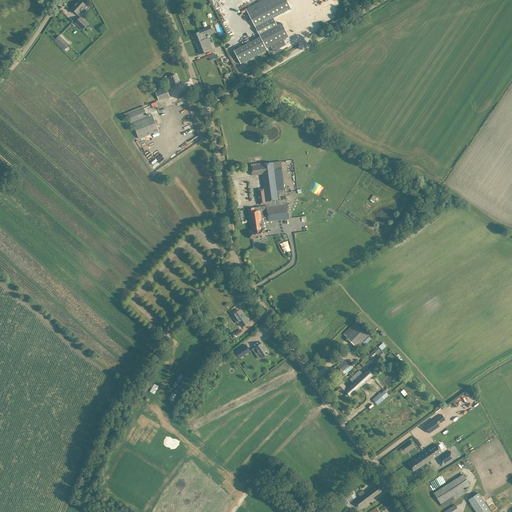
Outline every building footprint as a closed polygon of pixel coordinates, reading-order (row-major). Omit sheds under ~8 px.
[(75,5),(72,8),(75,12),(79,15),(82,12),(81,11),(87,5),(83,1),(82,2),(80,0),(79,0),(77,3),(76,3),(74,4),(75,5)] [(260,37),(234,50),(240,62),(241,64),(267,50),(266,48),(289,36),(281,23),(277,25),(273,27),(269,20),(273,18),(291,8),(286,0),(262,0),(246,9),(255,27),(260,37)] [(88,24),(80,17),(75,22),(82,30),(88,24)] [(69,45),(63,39),(59,35),(55,40),(64,49),(69,45)] [(195,42),(200,54),(209,50),(208,47),(211,46),(209,41),(206,42),(205,38),(195,42)] [(169,77),(164,79),(166,83),(171,81),(172,85),(179,83),(176,74),(169,77)] [(268,92),(272,85),(267,82),(263,89),(268,92)] [(155,92),(158,100),(169,96),(166,88),(155,92)] [(143,106),(126,113),(128,117),(130,123),(132,122),(139,138),(151,133),(159,130),(157,125),(153,114),(147,116),(143,106)] [(321,138),(319,142),(328,148),(330,144),(321,138)] [(282,168),(281,161),(273,162),(260,164),(260,165),(256,165),(256,163),(251,164),(251,166),(250,166),(251,167),(252,175),(262,174),(264,189),(266,206),(259,207),(248,208),(250,223),(251,230),(249,230),(250,239),(255,238),(265,237),(264,229),(277,227),(276,220),(289,219),(286,195),(285,195),(284,190),(277,191),(274,169),(282,168)] [(311,190),(319,194),(321,189),(313,185),(311,190)] [(264,189),(256,191),(259,207),(266,206),(264,189)] [(297,189),(284,190),(285,195),(286,195),(289,219),(293,219),(292,209),(298,195),(297,189)] [(248,208),(234,210),(236,225),(250,223),(248,208)] [(281,243),(284,252),(292,250),(289,241),(281,243)] [(234,314),(232,315),(238,323),(239,322),(242,326),(249,321),(247,318),(245,319),(239,310),(233,314),(234,314)] [(369,336),(355,322),(343,334),(357,348),(369,336)] [(241,330),(233,335),(234,336),(235,338),(243,333),(241,330)] [(265,349),(261,343),(257,346),(255,347),(259,354),(257,356),(259,359),(269,352),(266,348),(265,349)] [(246,344),(235,351),(239,358),(250,351),(246,344)] [(376,347),(368,354),(371,358),(376,354),(380,359),(385,354),(381,350),(380,351),(376,347)] [(342,371),(349,365),(345,360),(338,366),(342,371)] [(363,373),(360,370),(350,379),(353,382),(347,388),(342,383),(338,386),(343,391),(344,390),(350,396),(353,393),(373,375),(367,369),(363,373)] [(377,404),(385,398),(388,394),(384,390),(381,393),(380,393),(373,399),(377,404)] [(442,415),(424,426),(429,433),(436,428),(437,430),(434,432),(439,440),(450,432),(445,425),(441,428),(438,424),(445,419),(442,415)] [(410,442),(403,447),(405,450),(413,445),(411,442),(410,442)] [(413,471),(417,468),(442,452),(436,444),(412,461),(408,464),(413,471)] [(455,456),(451,451),(438,460),(442,465),(455,456)] [(438,490),(434,493),(440,503),(464,488),(470,484),(464,474),(438,490)] [(359,507),(378,494),(382,491),(377,484),(365,493),(363,490),(358,493),(361,497),(355,501),(359,507)] [(344,501),(353,493),(348,488),(339,495),(344,501)] [(356,497),(353,493),(344,501),(342,502),(345,506),(356,497)] [(490,511),(478,493),(468,500),(476,511),(490,511)]
